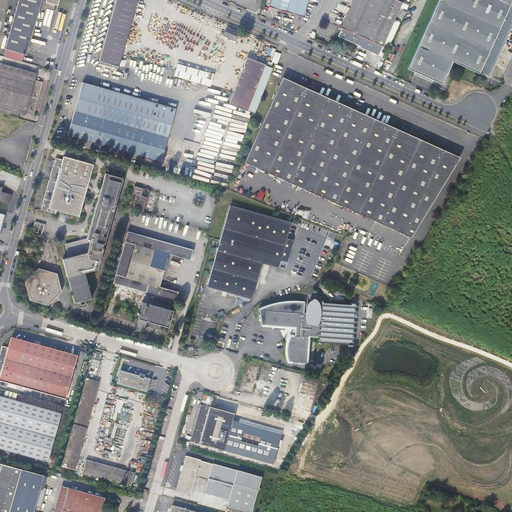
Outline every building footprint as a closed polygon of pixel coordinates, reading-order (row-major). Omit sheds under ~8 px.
[(17,0),(17,3),(38,9),(38,6),(54,10),(57,0),(17,0)] [(135,0),(114,0),(98,61),(118,66),(135,0)] [(302,17),(307,0),(270,0),(269,7),(302,17)] [(358,47),(377,56),(381,46),(401,2),(396,0),(352,0),(336,36),(358,46),(358,47)] [(381,46),(377,56),(383,58),(409,0),(396,0),(401,2),(381,46)] [(485,78),(511,17),(511,0),(438,0),(407,70),(442,85),(453,63),(485,78)] [(38,9),(17,3),(4,49),(6,50),(6,49),(23,54),(23,55),(24,55),(38,9)] [(235,41),(239,32),(224,25),(220,34),(235,41)] [(276,64),(280,54),(275,52),(271,62),(276,64)] [(229,102),(248,109),(264,66),(246,59),(236,83),(233,93),(229,102)] [(0,112),(11,116),(12,112),(18,114),(32,118),(41,86),(42,83),(33,81),(35,74),(0,64),(0,65),(0,112)] [(209,86),(212,76),(213,74),(177,64),(173,76),(209,86)] [(233,93),(236,83),(212,76),(209,86),(233,93)] [(427,146),(389,129),(382,125),(344,108),(336,104),(298,87),(290,83),(281,80),(244,163),(291,185),(409,239),(447,155),(431,148),(427,146)] [(67,136),(203,174),(217,120),(82,83),(67,136)] [(48,192),(44,207),(43,210),(56,213),(57,211),(78,217),(93,165),(64,157),(53,193),(48,192)] [(289,190),(291,185),(244,163),(244,164),(243,166),(243,170),(243,173),(244,176),(245,178),(247,181),(249,183),(252,184),(255,185),(259,176),(289,190)] [(105,173),(92,221),(87,239),(65,245),(68,258),(62,260),(67,277),(74,303),(91,299),(85,273),(97,269),(103,248),(101,247),(102,243),(103,244),(122,178),(105,173)] [(142,195),(144,187),(135,185),(130,203),(142,206),(141,210),(144,211),(147,197),(142,195)] [(1,192),(2,188),(0,187),(0,201),(8,204),(11,195),(1,192)] [(231,204),(208,286),(252,298),(262,261),(278,266),(291,221),(231,204)] [(204,231),(210,215),(199,211),(193,227),(204,231)] [(192,250),(175,245),(168,243),(127,232),(113,283),(176,301),(178,294),(160,288),(169,255),(189,261),(192,250)] [(168,243),(175,245),(178,238),(171,236),(168,243)] [(59,294),(56,275),(38,269),(23,282),(27,300),(45,306),(59,294)] [(290,362),(306,363),(308,336),(320,337),(320,342),(319,342),(319,343),(321,343),(321,341),(349,343),(349,345),(353,345),(353,344),(350,344),(353,304),(356,304),(356,303),(352,303),(352,305),(324,304),(324,301),(322,301),(322,305),(319,305),(307,304),(304,304),(304,301),(297,301),(291,301),(282,302),(274,304),(267,306),(260,310),(262,325),(295,327),(295,336),(291,336),(289,341),(288,345),(287,352),(289,359),(290,362)] [(168,328),(173,311),(144,303),(139,320),(168,328)] [(0,381),(66,399),(67,395),(77,357),(11,339),(8,348),(2,347),(0,355),(0,381)] [(94,352),(90,373),(97,375),(101,354),(94,352)] [(261,396),(268,370),(250,365),(248,372),(249,373),(247,380),(246,380),(243,391),(261,396)] [(146,393),(150,380),(120,372),(116,385),(146,393)] [(313,396),(317,382),(304,378),(300,393),(313,396)] [(86,379),(80,400),(62,467),(74,470),(93,404),(98,383),(86,379)] [(0,448),(49,462),(62,414),(0,396),(0,448)] [(103,412),(112,415),(116,400),(108,397),(103,412)] [(225,451),(237,455),(245,424),(233,421),(234,415),(200,405),(190,442),(224,452),(225,451)] [(245,424),(237,455),(273,464),(282,435),(245,424)] [(245,511),(251,511),(262,478),(213,464),(212,465),(200,462),(200,461),(186,457),(176,492),(190,495),(196,477),(208,480),(205,494),(229,500),(227,507),(245,511)] [(83,472),(131,486),(135,473),(86,459),(83,472)] [(39,508),(45,489),(39,488),(43,476),(0,464),(0,511),(32,511),(34,507),(39,508)] [(54,511),(61,511),(68,489),(61,487),(54,511)] [(68,489),(61,511),(100,511),(104,499),(68,489)]
